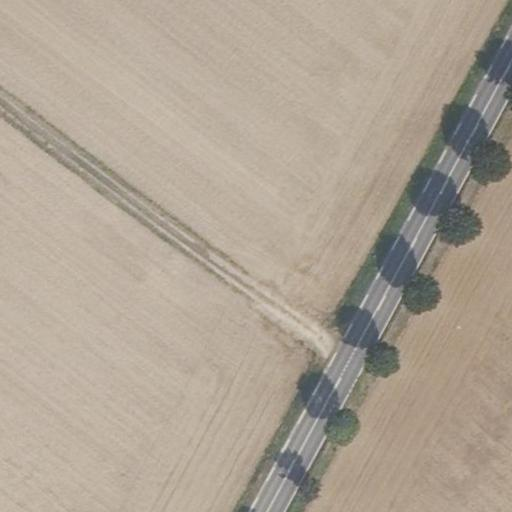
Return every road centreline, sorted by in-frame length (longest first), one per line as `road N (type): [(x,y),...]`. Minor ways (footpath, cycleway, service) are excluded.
road 1 (primary): [(511,60),(266,511)]
road 2 (track): [(0,116),(342,370)]
